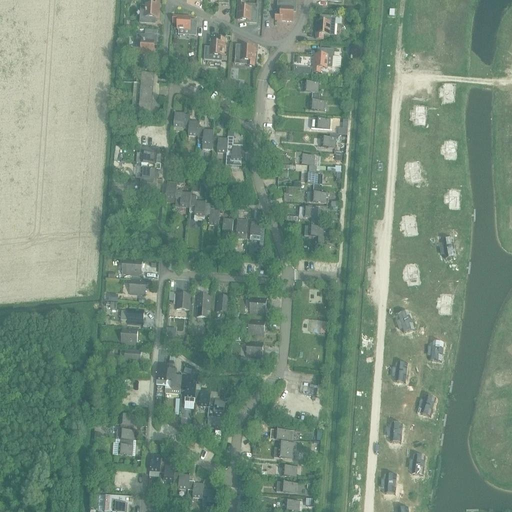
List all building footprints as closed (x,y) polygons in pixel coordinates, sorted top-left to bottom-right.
[(153,19),(158,19),(159,1),(153,1),(153,6),(146,5),(145,17),(140,17),(140,24),(153,25),(153,19)] [(294,10),(296,10),(296,3),(284,2),(283,8),(281,8),(281,14),(276,14),(275,21),(293,22),(294,10)] [(249,22),(249,24),(256,24),(257,11),(251,11),(251,9),(245,9),(245,4),(239,3),(237,21),(249,22)] [(191,23),(191,18),(173,17),(173,23),(178,24),(177,30),(190,31),(189,36),(196,36),(197,24),(191,23)] [(317,22),(316,40),(323,40),(323,35),(334,36),(336,17),(323,17),(322,23),(317,22)] [(136,48),(136,54),(154,56),(154,44),(156,44),(157,37),(144,36),(144,42),(142,42),(137,42),(136,48)] [(205,48),(204,60),(222,62),(222,57),(224,57),(225,39),(218,39),(218,44),(212,43),(211,48),(205,48)] [(254,67),(255,49),(243,49),(243,46),(236,46),(235,59),(242,59),(241,61),(248,62),(247,67),(254,67)] [(315,56),(314,73),(320,74),(320,69),(327,69),(327,68),(332,68),(333,51),(320,50),(320,56),(315,56)] [(195,58),(189,60),(192,67),(198,65),(195,58)] [(200,70),(198,77),(204,79),(206,72),(200,70)] [(140,73),(140,83),(153,84),(154,74),(140,73)] [(132,98),(139,98),(143,99),(152,99),(153,84),(140,83),(133,83),(132,98)] [(305,93),(313,93),(318,94),(319,84),(306,83),(305,93)] [(440,89),(439,97),(443,97),(443,98),(443,104),(454,104),(455,85),(444,84),(444,89),(440,89)] [(318,102),(318,94),(313,93),(312,101),(311,101),(311,111),(324,112),(325,102),(318,102)] [(132,98),(131,113),(137,113),(151,114),(152,99),(143,99),(139,98),(132,98)] [(411,112),(411,119),(415,120),(415,121),(415,126),(426,126),(426,107),(415,107),(415,112),(411,112)] [(184,128),(185,120),(185,114),(175,114),(174,127),(184,128)] [(199,136),(199,128),(199,123),(190,122),(190,120),(185,120),(184,128),(184,129),(189,129),(189,136),(199,136)] [(312,120),(311,130),(330,131),(331,121),(312,120)] [(199,136),(198,137),(203,138),(203,144),(203,150),(213,151),(213,146),(213,145),(214,137),(214,131),(204,131),(205,128),(199,128),(199,136)] [(218,153),(228,153),(228,145),(228,140),(219,139),(219,137),(214,137),(213,145),(213,146),(218,146),(218,153)] [(336,149),(336,139),(323,138),(322,148),(336,149)] [(441,147),(441,154),(445,154),(445,156),(445,161),(456,161),(456,142),(445,141),(445,147),(441,147)] [(227,155),(227,161),(232,161),(242,162),(243,148),(233,148),(233,145),(228,145),(228,153),(227,155)] [(141,148),(140,153),(143,153),(142,163),(146,164),(156,164),(156,154),(159,155),(160,149),(141,148)] [(301,166),(309,167),(314,167),(315,157),(301,156),(301,166)] [(409,169),(405,169),(406,177),(410,176),(410,178),(411,183),(421,181),(419,162),(408,164),(409,169)] [(141,178),(145,179),(155,179),(156,164),(146,164),(146,169),(142,168),(141,178)] [(306,185),(314,185),(320,186),(321,176),(314,175),(314,167),(309,167),(308,175),(307,175),(306,185)] [(153,194),(155,179),(145,179),(145,184),(141,183),(140,193),(153,194)] [(166,198),(176,199),(177,191),(177,185),(167,185),(166,198)] [(313,193),(312,203),(326,204),(326,199),(328,199),(329,194),(326,194),(319,194),(320,186),(314,185),(314,193),(313,193)] [(191,208),(191,196),(192,194),(182,193),(182,191),(177,191),(176,199),(176,200),(181,201),(181,207),(191,208)] [(448,196),(444,196),(444,203),(448,203),(448,205),(448,210),(459,210),(459,191),(448,191),(448,196)] [(190,209),(190,213),(195,214),(195,216),(195,222),(199,222),(204,222),(205,218),(206,209),(206,203),(196,202),(196,200),(196,196),(191,196),(191,208),(190,208),(190,209)] [(300,208),(299,219),(312,220),(312,219),(317,219),(318,209),(305,208),(300,208)] [(210,209),(206,209),(205,218),(210,218),(209,225),(219,225),(220,212),(210,211),(210,209)] [(404,223),(400,223),(401,231),(405,230),(405,232),(406,237),(417,235),(414,216),(403,218),(404,223)] [(305,227),(305,237),(318,238),(323,238),(324,228),(317,228),(317,219),(312,219),(311,227),(305,227)] [(223,233),(223,239),(232,240),(233,234),(234,221),(224,220),(223,233)] [(247,235),(248,222),(238,221),(237,235),(247,235)] [(252,222),(250,241),(260,242),(262,223),(252,222)] [(323,246),(323,238),(318,238),(317,245),(316,245),(315,255),(329,256),(330,246),(323,246)] [(444,247),(440,247),(441,254),(445,254),(445,255),(446,260),(456,259),(454,240),(443,241),(444,247)] [(143,261),(123,260),(123,273),(142,274),(143,261)] [(407,272),(403,272),(404,280),(408,279),(408,281),(408,286),(419,285),(417,266),(406,267),(407,272)] [(146,295),(146,282),(131,281),(130,294),(146,295)] [(190,311),(191,295),(178,294),(177,310),(190,311)] [(198,295),(197,311),(196,317),(209,318),(211,296),(198,295)] [(437,300),(436,308),(440,308),(440,310),(440,315),(450,316),(452,296),(441,295),(441,301),(437,300)] [(230,313),(231,298),(218,297),(216,312),(230,313)] [(266,313),(267,300),(251,299),(250,312),(266,313)] [(143,324),(144,311),(129,310),(129,313),(121,312),(121,321),(128,322),(128,323),(143,324)] [(400,321),(396,323),(398,330),(402,328),(402,330),(404,335),(414,331),(408,313),(398,316),(400,321)] [(264,335),(265,322),(249,321),(248,334),(264,335)] [(137,344),(138,331),(122,330),(121,343),(137,344)] [(263,357),(264,344),(248,343),(247,356),(263,357)] [(429,348),(428,355),(431,356),(431,357),(431,362),(441,364),(444,344),(433,343),(432,348),(429,348)] [(141,364),(142,351),(126,350),(125,363),(141,364)] [(392,369),(392,377),(396,377),(396,378),(395,383),(406,384),(407,365),(397,364),(396,369),(392,369)] [(158,367),(157,380),(156,385),(166,386),(167,375),(168,369),(168,368),(158,367)] [(182,377),(182,376),(167,375),(166,386),(166,389),(181,390),(182,377)] [(181,390),(181,391),(186,391),(185,398),(185,404),(184,409),(194,410),(195,405),(195,402),(196,390),(197,385),(191,384),(191,378),(182,377),(181,390)] [(212,385),(211,393),(218,394),(219,394),(220,386),(212,385)] [(196,390),(195,402),(200,402),(200,406),(210,407),(211,399),(211,393),(201,392),(201,390),(196,390)] [(420,401),(418,408),(422,409),(422,411),(421,416),(431,418),(436,400),(426,397),(424,402),(420,401)] [(210,408),(209,418),(223,419),(224,419),(224,416),(225,402),(215,401),(215,399),(211,399),(210,407),(210,408)] [(121,426),(125,426),(134,426),(136,411),(126,410),(126,416),(122,416),(121,426)] [(387,429),(387,437),(390,437),(390,439),(390,444),(401,444),(402,425),(391,424),(391,430),(387,429)] [(117,440),(120,440),(124,441),(133,441),(134,426),(125,426),(125,431),(117,430),(117,440)] [(275,440),(280,441),(289,441),(290,431),(276,430),(275,440)] [(132,456),(133,441),(124,441),(124,446),(120,445),(119,455),(132,456)] [(274,458),(279,459),(293,460),(293,450),(296,450),(296,444),(280,443),(280,449),(275,449),(274,458)] [(410,461),(409,469),(413,469),(413,471),(412,476),(423,477),(425,458),(414,457),(414,462),(410,461)] [(151,458),(150,471),(160,472),(161,464),(161,459),(151,458)] [(174,481),(175,473),(176,468),(166,467),(166,464),(161,464),(160,472),(160,473),(165,474),(164,480),(174,481)] [(296,478),(297,468),(284,467),(283,477),(296,478)] [(179,489),(189,490),(189,482),(190,476),(180,475),(181,473),(175,473),(174,481),(174,482),(179,482),(179,489)] [(381,481),(381,488),(385,488),(385,490),(384,495),(395,496),(397,476),(386,476),(385,481),(381,481)] [(193,498),(203,498),(204,490),(204,485),(195,484),(195,482),(189,482),(189,490),(189,491),(194,491),(193,498)] [(277,483),(276,493),(282,493),(295,494),(296,484),(283,483),(277,483)] [(215,511),(217,511),(217,507),(218,494),(209,493),(209,491),(204,490),(203,498),(202,507),(207,508),(207,511),(215,511)] [(105,496),(105,502),(113,502),(112,511),(125,511),(126,504),(132,505),(132,498),(127,498),(117,497),(105,496)] [(293,511),(299,511),(300,502),(286,501),(286,511),(293,511)]
